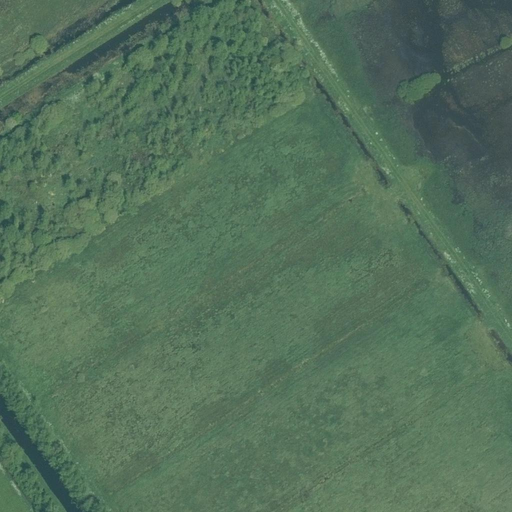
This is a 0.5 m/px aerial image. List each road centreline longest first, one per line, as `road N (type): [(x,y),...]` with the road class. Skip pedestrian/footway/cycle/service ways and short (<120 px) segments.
road 1 (track): [(270,0),(511,342)]
road 2 (track): [(0,102),(157,0)]
